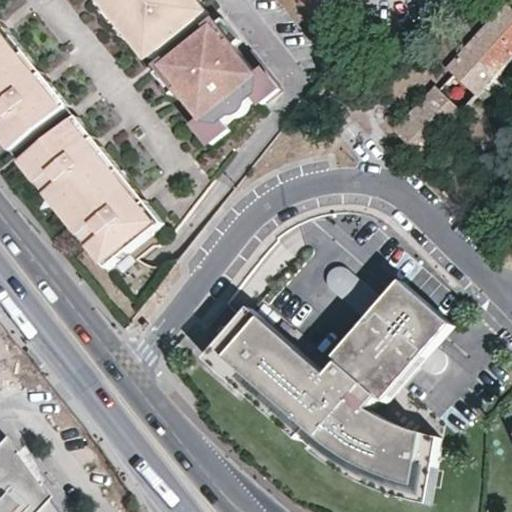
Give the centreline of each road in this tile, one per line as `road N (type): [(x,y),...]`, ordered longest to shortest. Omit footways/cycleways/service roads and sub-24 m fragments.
road 1 (residential): [(128,372),(261,206),(305,183),(358,178),(405,192),(511,288)]
road 2 (primary): [(0,272),(161,480)]
road 3 (primary): [(128,372),(0,213)]
road 4 (secondary): [(281,511),(182,437)]
